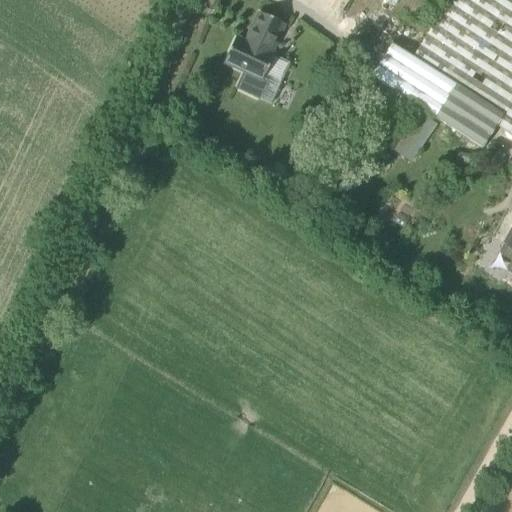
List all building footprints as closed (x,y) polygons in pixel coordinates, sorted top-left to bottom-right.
[(511,0),(450,0),(413,59),(391,46),(370,78),(435,119),(453,90),(457,93),(460,89),(503,116),(497,127),(511,136),(511,0)] [(236,38),(224,63),(243,72),(235,91),(258,102),(267,83),(262,81),(274,56),(271,54),(284,25),(259,13),(245,42),(236,38)] [(453,90),(435,119),(482,149),(497,127),(503,116),(460,89),(457,93),(453,90)] [(422,116),(402,152),(416,159),(435,124),(422,116)] [(457,153),(454,169),(467,171),(470,155),(457,153)] [(511,229),(503,245),(511,249),(511,229)]
